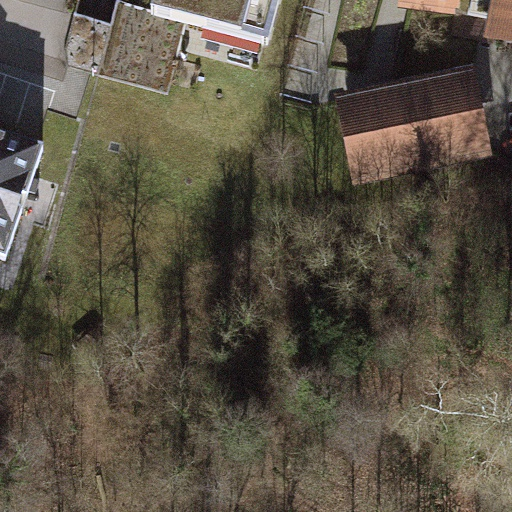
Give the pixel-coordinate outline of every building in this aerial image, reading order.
[(292,0),(162,0),(157,22),(279,53),(292,0)] [(460,0),(401,0),(400,7),(458,16),(460,0)] [(460,0),(458,16),(495,24),(498,0),(460,0)] [(511,50),(511,0),(498,0),(495,24),(491,47),(511,50)] [(497,158),(480,70),(340,99),(356,188),(497,158)] [(0,111),(0,261),(4,263),(53,131),(0,111)]
